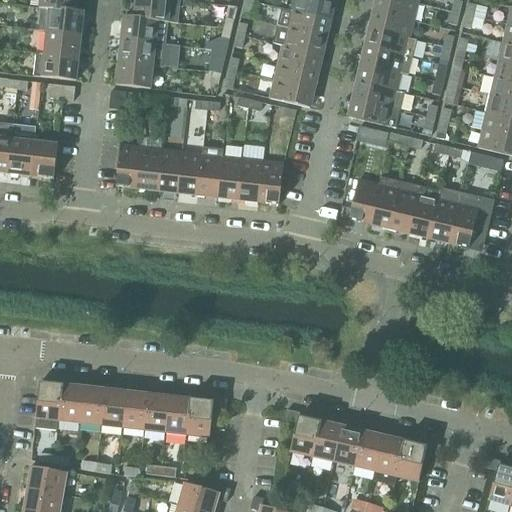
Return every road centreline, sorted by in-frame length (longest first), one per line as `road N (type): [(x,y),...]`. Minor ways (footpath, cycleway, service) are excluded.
road 1 (residential): [(11,349),(262,380)]
road 2 (residential): [(299,243),(80,216)]
road 3 (residential): [(80,216),(94,79)]
road 4 (residential): [(369,403),(401,271)]
road 5 (residential): [(299,243),(331,115)]
